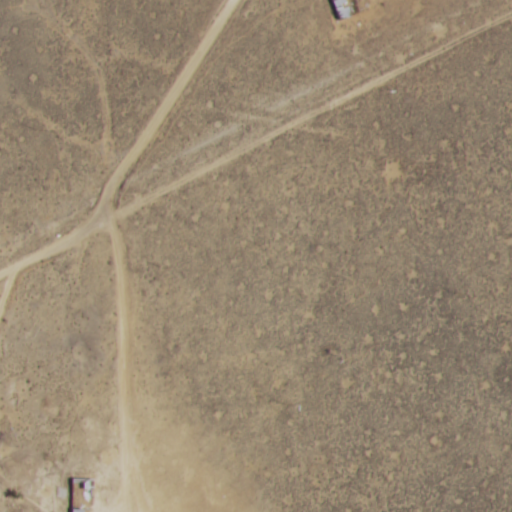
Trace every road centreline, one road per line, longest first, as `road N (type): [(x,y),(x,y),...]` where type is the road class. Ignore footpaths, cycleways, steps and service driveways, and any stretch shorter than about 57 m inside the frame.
road 1 (track): [(0,274),(511,18)]
road 2 (residential): [(241,0),(118,186),(124,410),(140,511)]
